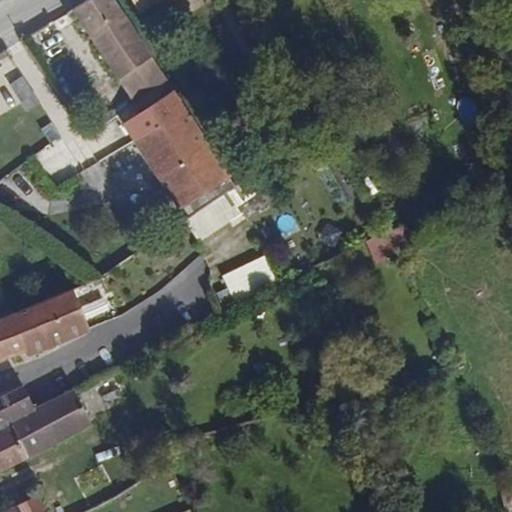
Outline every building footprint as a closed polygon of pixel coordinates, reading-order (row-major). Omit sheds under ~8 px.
[(170,80),(116,0),(88,0),(73,9),(137,103),(170,80)] [(135,0),(143,11),(165,0),(135,0)] [(0,116),(8,129),(47,104),(30,78),(15,88),(11,82),(0,89),(0,95),(1,97),(0,97),(0,116)] [(144,144),(191,113),(176,90),(129,124),(144,144)] [(232,174),(191,113),(144,144),(185,205),(232,174)] [(70,140),(61,126),(50,132),(59,146),(70,140)] [(134,313),(118,272),(106,281),(121,321),(134,313)] [(121,321),(106,281),(98,285),(72,295),(88,335),(135,317),(134,313),(121,321)] [(0,369),(24,360),(88,335),(72,295),(0,325),(0,369)] [(0,384),(29,373),(24,360),(0,369),(0,384)] [(0,436),(5,434),(3,429),(35,415),(24,394),(0,405),(0,436)] [(0,474),(90,429),(74,394),(35,415),(3,429),(5,434),(0,436),(0,474)] [(47,511),(41,498),(10,511),(47,511)]
